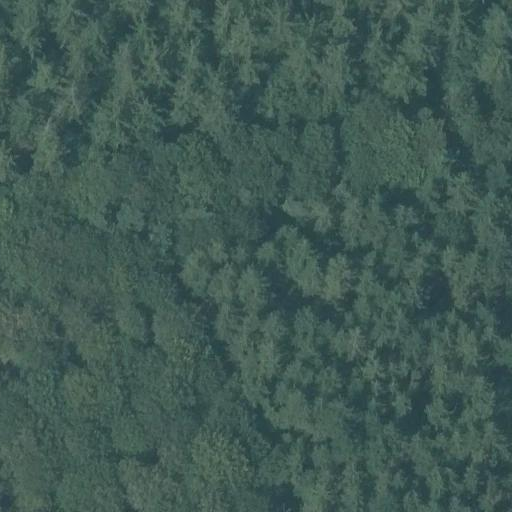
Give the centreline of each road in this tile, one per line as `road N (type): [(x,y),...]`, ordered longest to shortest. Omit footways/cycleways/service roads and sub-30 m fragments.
road 1 (track): [(0,203),(279,145)]
road 2 (track): [(279,145),(511,102)]
road 3 (track): [(279,145),(257,0)]
